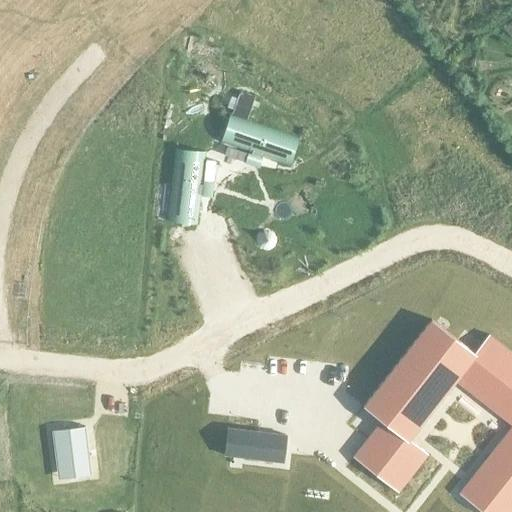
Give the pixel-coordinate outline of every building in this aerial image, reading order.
[(21,0),(15,8),(44,32),(58,16),(38,0),(21,0)] [(56,0),(63,11),(80,0),(56,0)] [(15,8),(2,24),(31,48),(44,32),(15,8)] [(2,24),(0,26),(0,49),(18,64),(31,48),(2,24)] [(0,49),(0,75),(5,80),(18,64),(0,49)] [(253,102),(238,96),(232,115),(247,120),(253,102)] [(231,114),(221,143),(285,165),(294,136),(231,114)] [(227,147),(224,156),(247,164),(250,154),(227,147)] [(175,149),(168,216),(198,219),(206,153),(175,149)] [(206,162),(203,185),(213,187),(216,163),(206,162)] [(382,421),(353,457),(398,492),(428,454),(409,439),(455,380),(511,424),(511,426),(459,494),(482,511),(511,511),(511,352),(488,334),(474,353),(431,319),(363,406),(382,421)] [(86,427),(54,430),(60,478),(91,474),(86,427)] [(228,427),(224,455),(283,462),(286,434),(228,427)]
